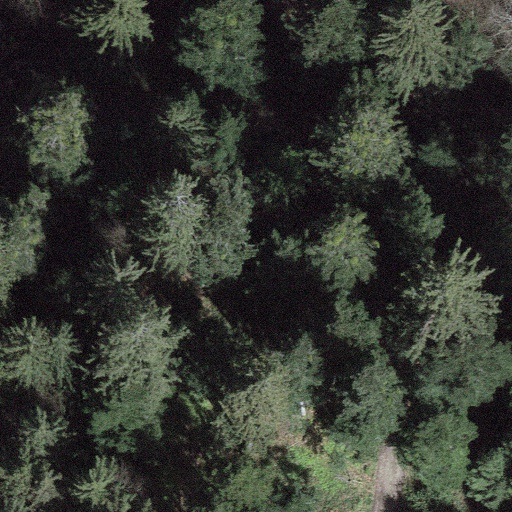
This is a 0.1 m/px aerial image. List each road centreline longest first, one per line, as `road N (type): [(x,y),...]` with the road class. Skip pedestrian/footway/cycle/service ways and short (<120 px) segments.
road 1 (track): [(367,511),(373,414),(358,318),(323,229),(293,198),(219,152),(133,130),(46,136),(0,152)]
road 2 (track): [(250,0),(196,1),(72,40),(0,79)]
